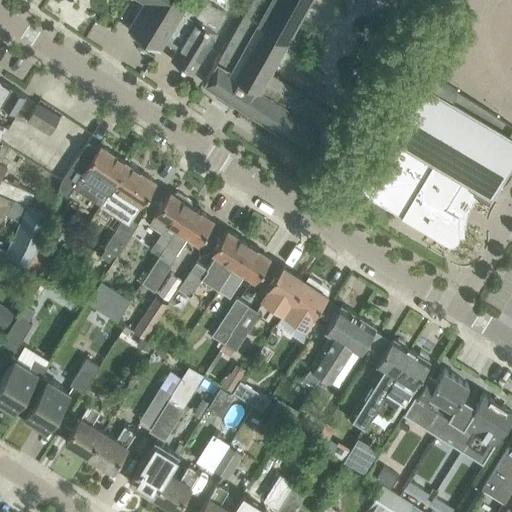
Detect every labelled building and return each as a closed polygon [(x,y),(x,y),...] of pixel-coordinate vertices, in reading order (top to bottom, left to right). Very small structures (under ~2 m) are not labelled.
[(160,48),(168,34),(189,0),(143,0),(145,1),(128,29),(160,48)] [(171,59),(192,72),(229,13),(207,0),(189,0),(168,34),(181,42),(171,59)] [(233,101),(234,102),(308,149),(322,127),(260,87),(308,0),(251,0),(218,60),(217,60),(203,82),(217,91),(218,92),(233,101)] [(511,159),(511,126),(427,73),(391,134),(400,140),(377,179),(370,176),(361,190),(359,189),(358,190),(446,242),(448,242),(449,243),(450,243),(452,243),(453,242),(454,242),(455,241),(456,241),(457,240),(458,239),(458,238),(458,236),(459,235),(459,216),(459,215),(458,214),(457,213),(456,213),(460,206),(463,208),(474,191),(488,200),(511,159)] [(0,141),(1,142),(25,95),(12,86),(0,78),(0,141)] [(37,102),(27,119),(49,133),(60,116),(37,102)] [(128,163),(100,144),(88,162),(77,155),(56,187),(66,195),(73,185),(101,204),(128,163)] [(131,219),(156,181),(128,163),(101,204),(122,218),(129,223),(131,219)] [(0,182),(0,193),(29,207),(36,191),(3,176),(0,182)] [(193,206),(191,204),(191,200),(177,191),(173,193),(170,191),(149,223),(162,232),(151,249),(160,254),(165,246),(193,206)] [(48,215),(29,207),(0,193),(0,222),(1,223),(7,214),(19,219),(14,231),(38,244),(48,215)] [(198,243),(214,219),(193,206),(165,246),(160,254),(149,272),(154,275),(157,271),(161,274),(170,261),(171,262),(188,237),(198,243)] [(114,253),(117,255),(138,223),(131,219),(129,223),(122,218),(104,246),(106,247),(100,255),(109,261),(114,253)] [(218,288),(249,243),(227,228),(212,251),(216,253),(207,267),(209,268),(202,278),(218,288)] [(37,247),(38,244),(14,231),(13,235),(4,252),(28,265),(37,247)] [(255,280),(270,257),(249,243),(218,288),(230,296),(245,274),(255,280)] [(197,260),(178,288),(190,296),(202,278),(209,268),(207,267),(197,260)] [(305,280),(282,265),(263,295),(274,302),(285,310),(305,280)] [(285,310),(308,325),(328,295),(318,289),(322,284),(308,275),(305,280),(285,310)] [(101,280),(87,301),(117,320),(131,300),(101,280)] [(155,294),(132,329),(145,338),(168,303),(155,294)] [(224,342),(249,304),(236,296),(212,333),(224,342)] [(26,303),(20,313),(30,319),(36,309),(26,303)] [(260,312),(249,304),(224,342),(234,348),(236,349),(260,312)] [(314,385),(321,374),(358,315),(341,304),(324,331),(330,335),(303,378),(314,385)] [(20,313),(17,312),(1,339),(14,348),(31,320),(30,319),(20,313)] [(358,353),(376,326),(358,315),(321,374),(333,382),(354,350),(358,353)] [(141,337),(136,345),(145,351),(150,343),(141,337)] [(364,427),(375,408),(412,348),(393,337),(376,364),(382,368),(351,419),(364,427)] [(224,342),(220,348),(230,354),(234,348),(224,342)] [(393,419),(430,360),(412,348),(375,408),(393,419)] [(84,391),(100,365),(84,355),(68,381),(84,391)] [(0,381),(0,400),(14,409),(19,412),(42,374),(47,366),(36,359),(31,367),(15,358),(0,381)] [(462,394),(468,384),(443,368),(436,378),(428,373),(404,413),(437,434),(462,394)] [(217,382),(232,392),(239,381),(224,372),(217,382)] [(42,374),(19,412),(46,429),(69,391),(42,374)] [(151,426),(168,400),(172,392),(161,385),(139,419),(151,426)] [(271,398),(251,385),(243,398),(263,411),(271,398)] [(483,462),(511,415),(511,411),(482,392),(476,403),(462,394),(437,434),(483,462)] [(278,399),(270,412),(289,424),(295,415),(296,414),(297,411),(278,399)] [(151,426),(165,435),(182,408),(175,404),(168,400),(151,426)] [(65,441),(89,455),(104,431),(92,424),(101,410),(89,402),(65,441)] [(295,415),(289,424),(314,440),(320,431),(321,430),(296,414),(295,415)] [(104,431),(89,455),(112,470),(136,432),(125,425),(116,439),(104,431)] [(320,431),(314,440),(343,459),(349,450),(329,438),(320,431)] [(200,461),(213,469),(229,445),(229,444),(216,435),(200,461)] [(152,494),(153,495),(168,471),(157,464),(167,447),(154,440),(129,480),(142,488),(139,492),(150,498),(152,494)] [(511,511),(511,445),(511,446),(509,444),(482,487),(504,502),(497,511),(511,511)] [(229,445),(213,469),(227,477),(242,453),(229,445)] [(168,471),(153,495),(176,510),(200,472),(190,465),(181,479),(168,471)] [(386,468),(378,480),(391,487),(398,475),(386,468)] [(279,473),(262,499),(278,509),(294,483),(279,473)] [(198,511),(231,511),(233,510),(221,503),(230,490),(217,482),(198,511)] [(294,483),(278,509),(282,511),(292,511),(306,490),(294,483)] [(383,484),(367,509),(372,511),(409,511),(415,504),(383,484)] [(320,511),(339,511),(326,503),(320,511)]
